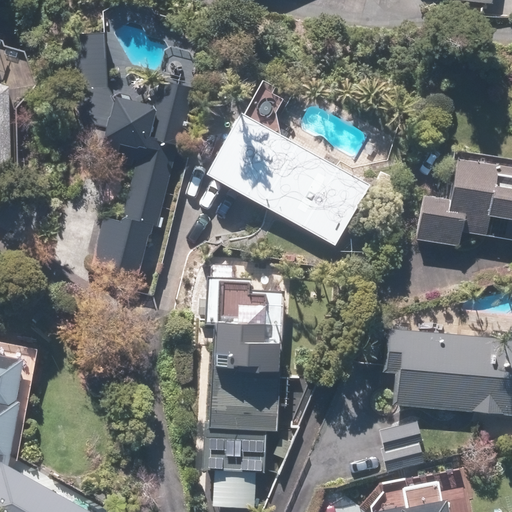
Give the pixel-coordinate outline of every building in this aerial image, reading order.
[(0,201),(3,202),(8,91),(19,86),(0,43),(0,201)] [(102,219),(92,256),(141,269),(150,231),(157,233),(192,94),(155,85),(150,106),(113,97),(103,137),(140,147),(120,223),(102,219)] [(237,123),(208,175),(333,245),(362,193),(237,123)] [(445,199),(420,195),(413,239),(457,246),(459,229),(511,237),(511,161),(452,152),(445,199)] [(208,427),(203,427),(201,470),(206,470),(206,474),(214,474),(212,506),(252,507),(254,476),(261,476),(263,429),(276,430),(280,344),(260,343),(261,315),(281,316),(282,291),(251,289),(251,279),(233,278),(233,268),(207,267),(204,329),(213,329),(208,427)] [(511,327),(510,337),(397,329),(397,335),(384,335),(382,370),(394,371),(392,404),(511,412),(511,327)] [(0,451),(9,452),(20,354),(0,351),(0,451)] [(376,432),(381,459),(420,452),(415,425),(376,432)] [(0,511),(70,511),(49,500),(54,490),(0,460),(0,511)] [(443,511),(441,496),(365,511),(443,511)]
